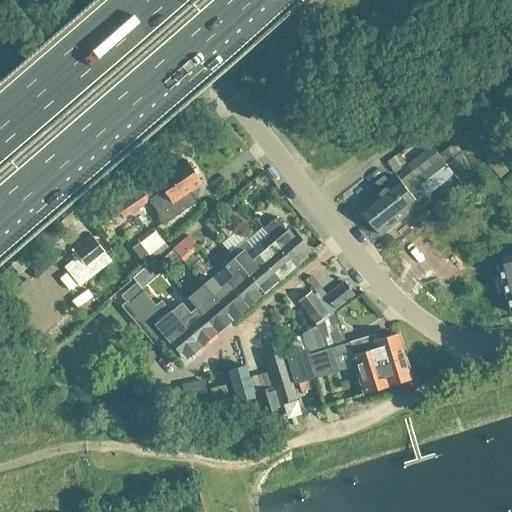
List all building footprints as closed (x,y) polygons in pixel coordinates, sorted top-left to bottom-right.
[(438,154),(445,164),(460,152),(452,142),(438,154)] [(407,164),(420,182),(444,164),(445,164),(431,146),(407,164)] [(475,171),(460,152),(445,164),(454,174),(461,183),(475,171)] [(196,201),(189,191),(201,183),(185,160),(115,207),(122,217),(148,200),(165,224),(196,201)] [(420,183),(417,185),(426,196),(454,174),(445,164),(444,164),(420,182),(420,183)] [(511,172),(503,181),(511,189),(511,172)] [(369,222),(409,190),(398,177),(389,184),(384,177),(372,186),(377,193),(358,208),(369,222)] [(410,216),(430,201),(426,196),(417,185),(410,191),(409,190),(369,222),(380,235),(408,213),(410,216)] [(233,196),(224,204),(228,210),(236,211),(242,206),(233,196)] [(310,253),(289,229),(287,231),(275,217),(262,229),(268,236),(294,267),(310,253)] [(53,227),(44,235),(51,242),(60,235),(53,227)] [(76,255),(65,265),(79,284),(110,261),(104,253),(94,240),(90,234),(71,249),(75,254),(76,255)] [(294,267),(268,236),(253,248),(245,239),(244,240),(279,280),(294,267)] [(180,240),(172,247),(179,255),(183,260),(192,253),(180,240)] [(279,280),(244,240),(229,253),(234,259),(263,293),(279,280)] [(36,241),(9,263),(17,272),(44,251),(36,241)] [(172,247),(158,259),(166,267),(179,255),(172,247)] [(263,293),(234,259),(226,266),(218,272),(248,306),(263,293)] [(511,312),(511,263),(498,267),(511,313),(511,312)] [(140,268),(131,276),(136,282),(140,287),(150,279),(140,268)] [(248,306),(218,272),(212,278),(211,277),(202,285),(205,288),(232,320),(248,306)] [(232,320),(205,288),(202,285),(198,279),(182,293),(195,308),(217,333),(232,320)] [(335,309),(354,294),(344,281),(325,296),(335,309)] [(202,345),(172,311),(171,312),(161,300),(155,305),(135,283),(120,296),(126,303),(122,306),(138,323),(147,315),(186,359),(202,345)] [(327,313),(310,292),(298,302),(315,323),(327,313)] [(217,333),(195,308),(190,312),(182,303),(172,311),(202,345),(207,340),(217,333)] [(404,356),(397,333),(373,340),(371,334),(350,341),(350,342),(345,344),(336,313),(320,322),(330,355),(334,354),(338,370),(355,365),(357,371),(404,356)] [(330,355),(320,322),(302,333),(308,353),(315,377),(338,370),(334,354),(330,355)] [(316,379),(315,377),(308,353),(289,359),(297,384),(316,379)] [(411,379),(404,356),(357,371),(364,394),(411,379)] [(256,395),(246,363),(228,369),(239,401),(256,395)] [(268,370),(272,384),(275,391),(278,402),(297,396),(287,364),(268,370)] [(205,380),(181,384),(181,387),(170,389),(173,409),(209,402),(205,380)] [(278,402),(275,391),(272,384),(256,390),(263,412),(269,410),(274,423),(284,420),(279,407),(278,402)] [(232,406),(227,386),(210,390),(215,410),(232,406)]
